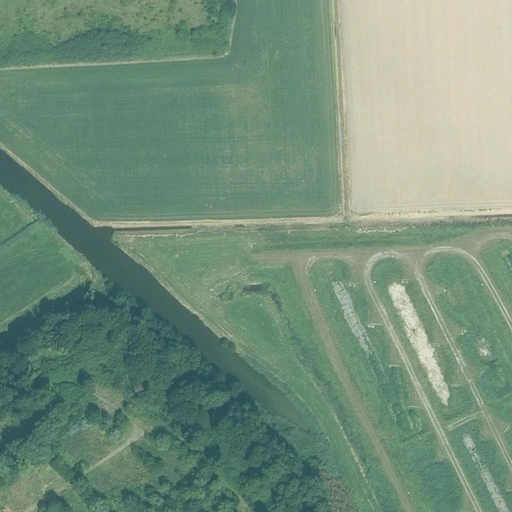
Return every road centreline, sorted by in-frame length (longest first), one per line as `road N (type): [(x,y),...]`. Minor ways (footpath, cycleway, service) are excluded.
road 1 (track): [(477,511),(367,280),(368,265),(396,255),(418,277),(511,470)]
road 2 (track): [(424,511),(306,265),(333,256),(367,280)]
road 3 (track): [(511,360),(466,264),(453,253),(432,252),(418,277)]
road 4 (track): [(373,511),(316,394)]
road 5 (track): [(395,453),(511,395)]
road 6 (track): [(511,324),(478,257),(489,236),(511,237)]
